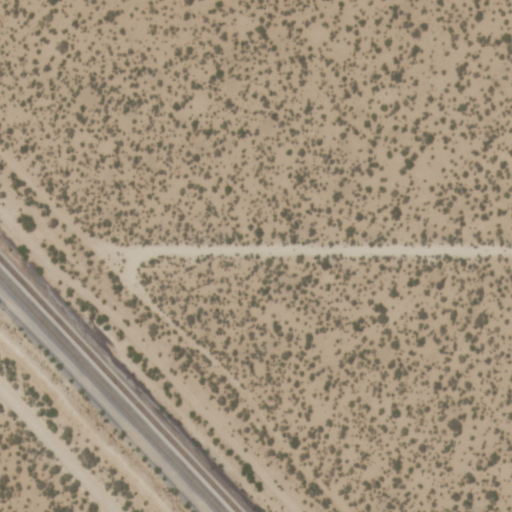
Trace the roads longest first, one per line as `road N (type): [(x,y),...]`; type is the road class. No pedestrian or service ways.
road 1 (track): [(340,511),(0,150)]
road 2 (track): [(85,240),(134,252),(511,247)]
road 3 (residential): [(94,511),(0,409)]
